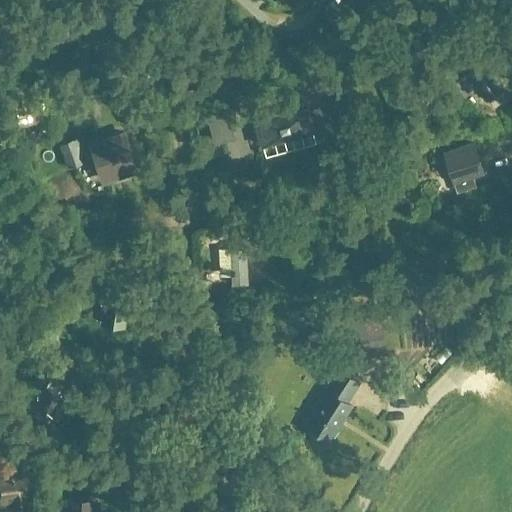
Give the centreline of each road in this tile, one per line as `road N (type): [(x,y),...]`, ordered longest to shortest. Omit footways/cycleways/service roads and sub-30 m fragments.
road 1 (track): [(175,0),(166,44),(160,222),(165,316),(188,445),(213,470),(252,482),(296,511)]
road 2 (unclassified): [(357,511),(422,403),(511,319)]
road 3 (track): [(213,470),(140,474),(79,461),(19,431)]
road 4 (track): [(149,0),(96,35),(0,78)]
